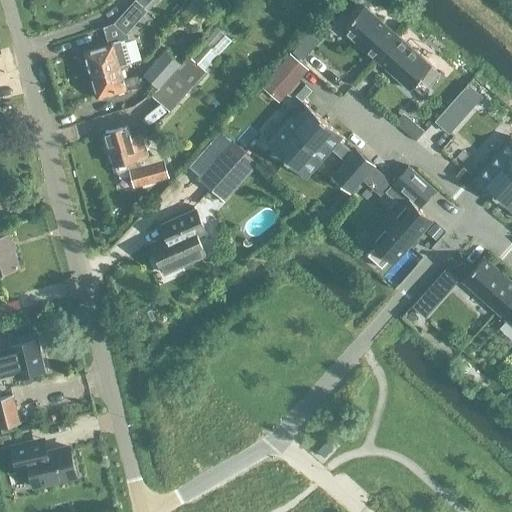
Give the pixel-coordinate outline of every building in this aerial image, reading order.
[(221,0),(192,0),(180,15),(181,15),(176,22),(182,27),(187,20),(197,28),(221,0)] [(148,12),(136,1),(114,24),(126,35),(148,12)] [(398,35),(364,5),(343,30),(376,60),(398,35)] [(231,40),(217,27),(190,56),(189,55),(181,65),(166,51),(144,75),(159,88),(151,94),(170,111),(206,70),(205,69),(231,40)] [(303,57),(321,39),(311,29),(293,47),(303,57)] [(441,73),(398,35),(376,60),(410,90),(419,79),(428,87),(441,73)] [(90,72),(91,75),(120,66),(117,55),(125,53),(121,40),(84,51),(87,62),(85,65),(87,71),(90,72)] [(290,50),(262,83),(281,100),(310,66),(290,50)] [(120,66),(91,75),(92,78),(90,80),(92,86),(95,87),(98,98),(141,85),(138,75),(124,78),(120,66)] [(467,80),(435,119),(451,132),(483,93),(467,80)] [(286,160),(323,119),(303,102),(267,143),(286,160)] [(419,135),(425,126),(403,112),(397,121),(419,135)] [(342,137),(323,119),(286,160),(306,178),(331,149),(345,161),(332,176),(350,192),(375,165),(356,149),(353,152),(340,140),(342,137)] [(135,185),(152,180),(154,186),(171,181),(165,159),(155,162),(139,167),(137,159),(147,156),(140,133),(130,136),(128,127),(106,133),(115,166),(129,162),(135,185)] [(495,195),(511,175),(511,137),(475,178),(495,195)] [(250,170),(226,149),(201,178),(224,199),(250,170)] [(469,183),(476,172),(463,164),(457,175),(469,183)] [(394,264),(433,220),(419,208),(435,190),(408,166),(385,191),(402,206),(370,242),(374,246),(367,254),(382,268),(390,260),(394,264)] [(511,210),(511,175),(495,195),(511,210)] [(196,209),(161,224),(162,225),(167,223),(171,232),(169,233),(167,237),(152,243),(165,273),(206,255),(198,236),(206,232),(196,209)] [(9,234),(0,236),(0,272),(19,267),(9,234)] [(511,292),(511,281),(484,256),(462,280),(496,310),(511,292)] [(447,262),(414,303),(429,315),(462,274),(447,262)] [(511,292),(496,310),(511,324),(511,292)] [(45,370),(37,340),(11,346),(11,347),(0,349),(0,376),(17,373),(18,377),(45,370)] [(0,426),(21,422),(14,394),(0,397),(0,426)] [(36,441),(12,446),(18,470),(30,467),(34,486),(77,475),(70,447),(39,454),(36,441)]
